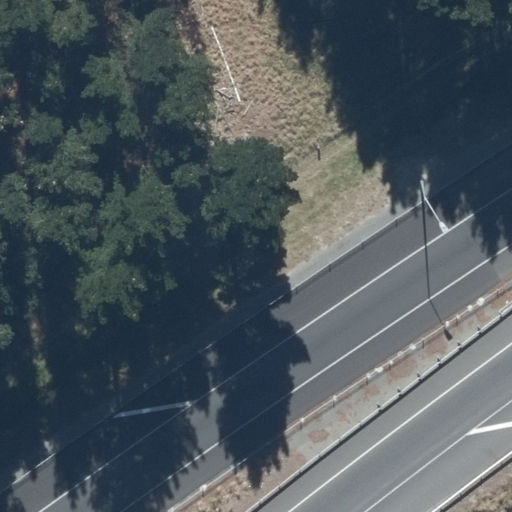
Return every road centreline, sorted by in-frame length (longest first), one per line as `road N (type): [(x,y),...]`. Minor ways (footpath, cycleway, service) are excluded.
road 1 (motorway): [(168,511),(511,271)]
road 2 (motorway): [(511,417),(385,511)]
